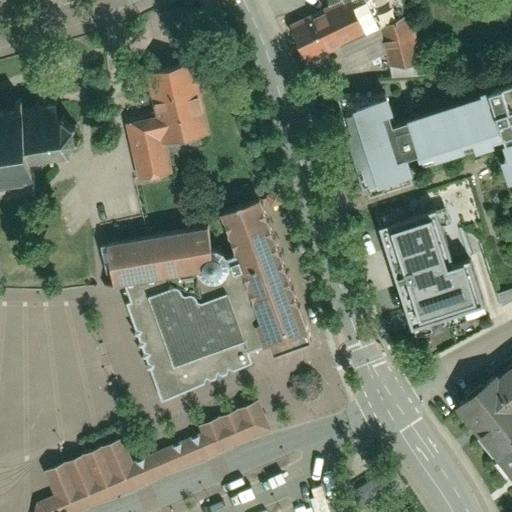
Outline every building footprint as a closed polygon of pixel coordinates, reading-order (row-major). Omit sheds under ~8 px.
[(344,0),(292,25),(309,61),(409,13),(406,0),(344,0)] [(415,30),(383,31),(390,65),(423,63),(415,30)] [(154,113),(126,119),(138,177),(173,169),(168,145),(211,135),(199,81),(205,80),(201,63),(146,75),(154,113)] [(511,79),(488,88),(487,85),(477,88),(479,91),(391,122),(387,112),(390,111),(384,93),(337,109),(365,191),(412,175),(409,165),(420,161),(422,167),(491,143),(490,140),(501,136),(508,154),(498,157),(508,185),(511,184),(511,79)] [(59,118),(57,102),(41,104),(40,98),(36,99),(37,105),(24,107),(23,97),(15,98),(17,107),(0,109),(0,195),(15,193),(13,178),(28,176),(29,184),(37,183),(33,155),(52,152),(53,159),(63,158),(61,151),(66,150),(69,155),(72,153),(70,148),(75,140),(80,141),(81,138),(76,137),(74,127),(78,125),(76,122),(72,124),(65,119),(66,114),(63,113),(62,118),(59,118)] [(129,303),(164,396),(254,363),(251,352),(267,347),(270,355),(311,339),(256,201),(218,213),(227,239),(213,242),(211,226),(105,245),(114,287),(131,285),(135,301),(129,303)] [(380,226),(396,275),(452,256),(436,207),(380,226)] [(396,275),(413,327),(485,303),(470,259),(455,264),(452,256),(396,275)] [(511,360),(452,409),(511,482),(511,360)] [(71,511),(271,428),(259,398),(198,423),(201,431),(134,460),(51,493),(36,500),(33,511),(71,511)] [(124,435),(41,469),(51,493),(134,460),(124,435)]
